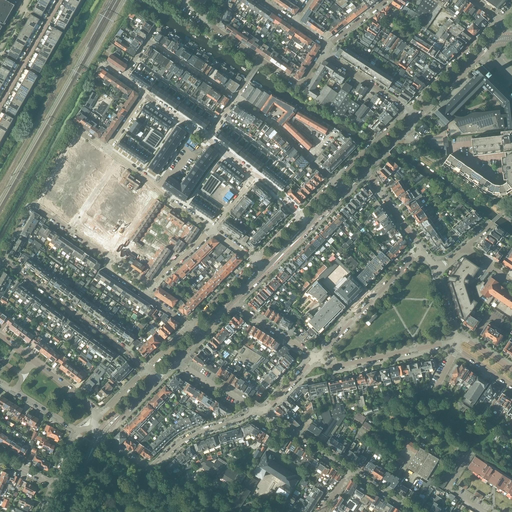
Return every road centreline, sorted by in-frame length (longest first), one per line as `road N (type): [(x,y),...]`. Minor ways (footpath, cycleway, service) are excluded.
road 1 (residential): [(257,410),(182,439),(148,469),(98,438)]
road 2 (residential): [(2,259),(145,369)]
road 3 (residential): [(420,249),(316,357)]
road 4 (residential): [(316,357),(332,366),(448,343)]
road 5 (residential): [(496,16),(407,109)]
road 6 (residential): [(235,98),(333,181)]
road 7 (residential): [(33,204),(75,128),(106,150)]
